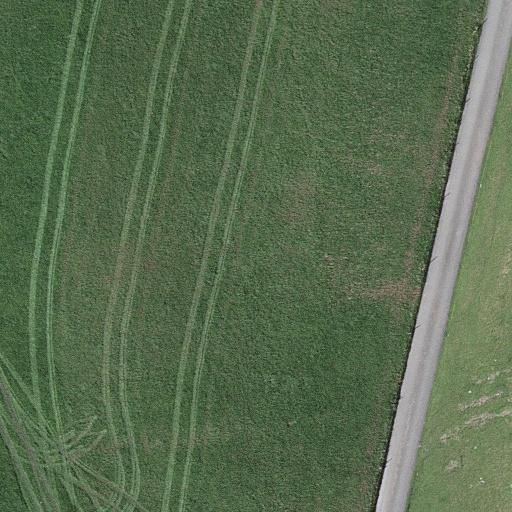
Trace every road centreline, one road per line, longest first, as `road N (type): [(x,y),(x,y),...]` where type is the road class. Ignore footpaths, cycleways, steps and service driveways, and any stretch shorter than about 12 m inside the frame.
road 1 (residential): [(391,511),(504,0)]
road 2 (track): [(0,378),(57,511)]
